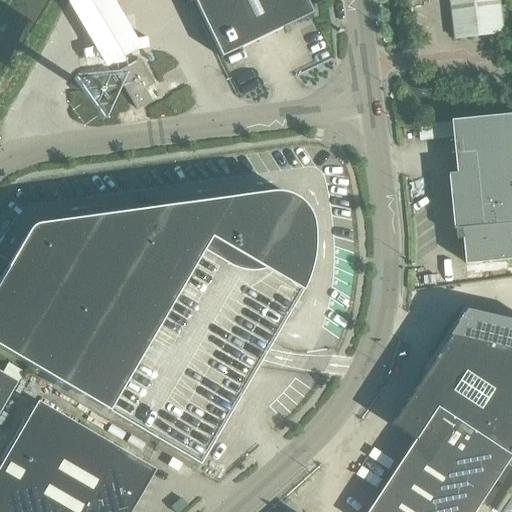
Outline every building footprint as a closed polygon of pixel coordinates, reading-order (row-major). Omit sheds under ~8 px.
[(189,0),(190,0),(189,0),(192,0),(220,57),(312,13),(305,0),(189,0)] [(504,33),(500,0),(451,0),(456,39),(504,33)] [(139,60),(125,68),(127,72),(129,75),(132,74),(143,67),(139,60)] [(143,67),(132,74),(136,82),(140,89),(143,88),(152,83),(143,67)] [(127,72),(125,68),(116,73),(118,77),(127,72)] [(136,82),(132,74),(129,75),(127,72),(118,77),(124,88),(136,82)] [(136,82),(124,88),(129,96),(140,89),(136,82)] [(136,109),(150,101),(143,88),(140,89),(129,96),(136,109)] [(453,156),(450,160),(452,174),(451,174),(457,230),(459,244),(462,247),(464,247),(466,247),(468,265),(511,260),(511,114),(454,121),(454,122),(456,137),(456,139),(458,156),(453,156)] [(308,274),(312,257),(313,248),(313,240),(313,231),(311,220),(306,210),(299,202),(290,196),(279,193),(269,193),(37,224),(32,227),(28,231),(0,277),(0,349),(198,466),(264,354),(277,332),(301,290),(308,274)] [(414,440),(366,511),(474,511),(481,502),(505,464),(508,460),(511,454),(511,323),(464,312),(449,335),(390,425),(414,440)] [(0,410),(17,382),(0,371),(0,410)] [(129,511),(154,470),(37,402),(0,464),(0,511),(129,511)]
